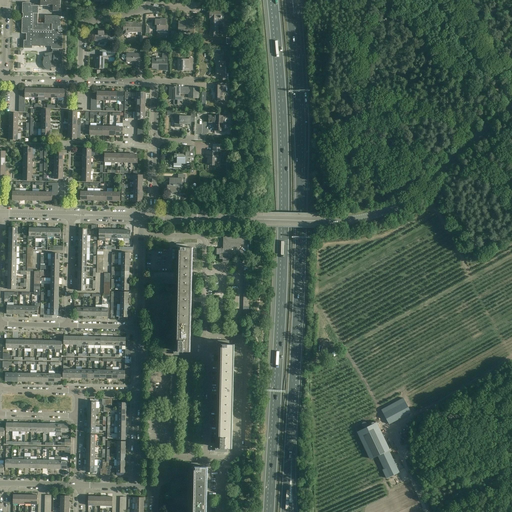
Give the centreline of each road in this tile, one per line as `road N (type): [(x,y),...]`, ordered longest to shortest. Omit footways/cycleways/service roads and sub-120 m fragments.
road 1 (motorway): [(272,0),(283,238),(269,511)]
road 2 (motorway): [(288,450),(299,183),(290,13)]
road 3 (tertiary): [(263,219),(344,220),(399,204),(511,103)]
road 4 (unclassified): [(424,511),(388,432),(511,367)]
road 5 (residential): [(220,460),(241,454),(242,346),(238,338),(205,337)]
road 6 (residential): [(205,337),(204,243),(141,237)]
road 7 (residential): [(81,82),(86,25),(149,8)]
road 8 (unknown): [(205,325),(234,325),(239,314),(238,269),(205,266)]
